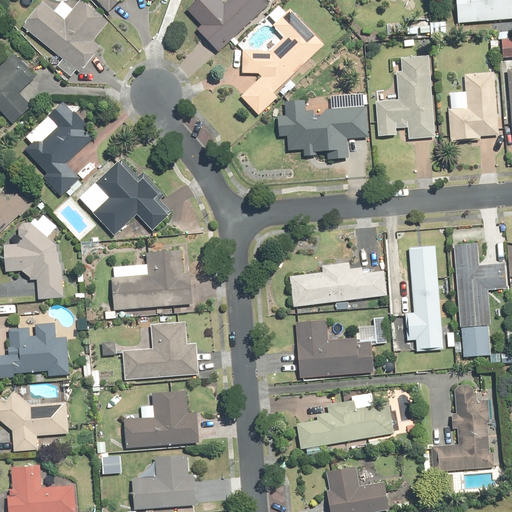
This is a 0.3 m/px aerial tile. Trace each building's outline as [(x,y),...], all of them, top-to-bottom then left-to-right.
[(76,73),(97,46),(90,41),(105,22),(77,0),(61,20),(42,4),(39,2),(33,9),(32,9),(23,20),(24,21),(19,27),(36,40),(60,60),(54,66),(67,77),(73,70),(76,73)] [(148,0),(150,1),(150,0),(93,0),(104,11),(117,0),(148,0)] [(213,50),(215,53),(265,5),(260,0),(225,0),(221,5),(216,0),(194,0),(183,10),(198,26),(193,30),(202,39),(213,50)] [(511,0),(457,0),(459,22),(511,19),(511,0)] [(289,12),(287,10),(284,12),(278,5),(267,14),(274,21),(270,26),(281,38),(267,51),(239,50),(239,73),(255,74),(259,77),(241,94),(238,97),(255,116),(275,98),(270,93),(321,46),(300,24),(289,12)] [(511,35),(502,36),(503,57),(511,56),(511,35)] [(436,137),(433,52),(403,53),(403,69),(398,69),(399,95),(378,96),(379,135),(399,134),(399,128),(410,127),(410,138),(436,137)] [(39,77),(31,70),(17,54),(0,69),(0,114),(3,111),(16,125),(34,107),(21,93),(39,77)] [(450,106),(452,140),(500,138),(498,70),(466,71),(468,105),(450,106)] [(278,92),(281,96),(286,90),(283,87),(278,92)] [(357,96),(358,105),(366,105),(366,95),(357,96)] [(324,161),(345,159),(344,139),(365,138),(363,107),(322,110),(316,117),(311,118),(310,111),(303,111),(302,102),(282,103),(282,116),(274,117),(276,137),(284,136),(285,151),(300,150),(301,157),(308,157),(313,156),(313,154),(324,153),(324,161)] [(89,125),(87,123),(78,113),(77,114),(67,103),(51,117),(61,128),(45,143),(42,140),(29,151),(38,160),(47,171),(51,175),(47,178),(64,197),(83,179),(69,164),(96,139),(95,137),(89,131),(92,129),(89,125)] [(162,200),(167,195),(146,173),(141,178),(125,160),(94,188),(104,199),(93,210),(117,237),(141,215),(156,232),(172,217),(171,215),(174,213),(162,200)] [(32,208),(30,206),(19,195),(11,202),(1,192),(0,192),(0,238),(2,236),(1,235),(22,216),(23,217),(32,208)] [(41,296),(41,300),(66,299),(64,265),(62,265),(61,253),(60,253),(59,245),(50,238),(60,228),(47,217),(40,223),(38,220),(33,225),(27,224),(22,228),(22,236),(26,241),(20,247),(19,245),(7,246),(9,273),(18,272),(25,271),(33,279),(33,281),(40,281),(41,296)] [(12,243),(14,245),(18,244),(20,241),(19,238),(16,236),(13,237),(11,239),(12,243)] [(482,242),(457,243),(462,356),(492,355),(489,290),(511,289),(509,261),(483,262),(482,242)] [(445,349),(438,243),(411,245),(416,310),(407,311),(409,341),(418,340),(418,350),(445,349)] [(193,274),(190,274),(187,275),(185,252),(149,255),(151,275),(115,278),(118,311),(181,306),(196,304),(193,274)] [(383,293),(380,270),(359,272),(359,266),(346,268),(345,261),(319,264),(320,271),(286,275),(290,305),(294,304),(367,295),(383,293)] [(324,330),(324,321),(323,319),(293,321),(295,350),(297,372),(297,377),(370,371),(368,340),(354,341),(353,336),(332,338),(325,339),(324,330)] [(72,373),(69,339),(69,336),(58,337),(56,321),(38,323),(39,335),(33,335),(32,326),(20,327),(11,328),(13,345),(12,346),(13,354),(0,354),(0,377),(17,376),(17,373),(51,370),(52,375),(72,373)] [(202,373),(200,349),(199,342),(190,342),(188,321),(154,323),(154,326),(156,347),(126,350),(126,353),(128,379),(202,373)] [(118,353),(118,344),(118,340),(104,341),(106,354),(118,353)] [(430,445),(432,472),(499,467),(494,384),(455,387),(459,443),(430,445)] [(34,404),(21,394),(17,390),(10,400),(6,396),(0,402),(0,416),(7,422),(16,430),(17,450),(41,449),(40,435),(57,433),(71,432),(69,402),(34,404)] [(128,419),(129,446),(202,441),(200,411),(189,412),(188,390),(155,392),(157,417),(128,419)] [(297,447),(325,443),(390,432),(385,401),(352,406),(351,399),(349,400),(324,404),(325,412),(313,414),(314,419),(293,422),(297,447)] [(105,456),(106,473),(124,472),(123,454),(105,456)] [(198,502),(197,481),(196,473),(191,473),(190,455),(158,457),(159,464),(160,477),(136,479),(138,508),(198,504),(198,502)] [(11,495),(12,511),(78,511),(76,485),(44,487),(43,465),(14,467),(16,484),(16,488),(13,488),(13,495),(11,495)] [(381,481),(357,485),(353,465),(323,470),(326,489),(324,490),(327,511),(367,511),(386,509),(381,481)]
